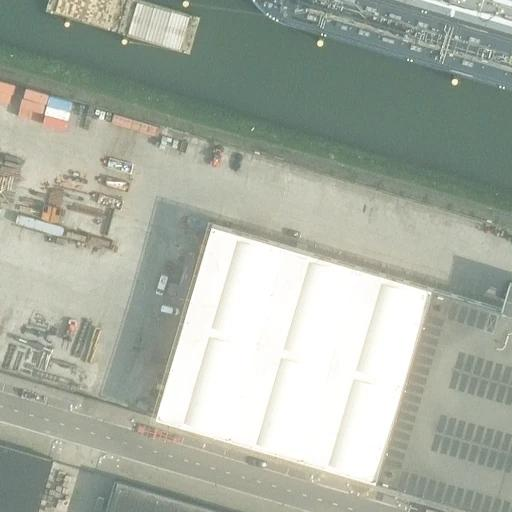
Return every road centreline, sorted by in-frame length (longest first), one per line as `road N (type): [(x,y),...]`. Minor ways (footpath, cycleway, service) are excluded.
road 1 (unknown): [(101,437),(162,213),(176,193),(223,193),(511,274)]
road 2 (unclassified): [(348,511),(0,408)]
road 3 (unknown): [(478,337),(459,365),(457,398),(511,420)]
